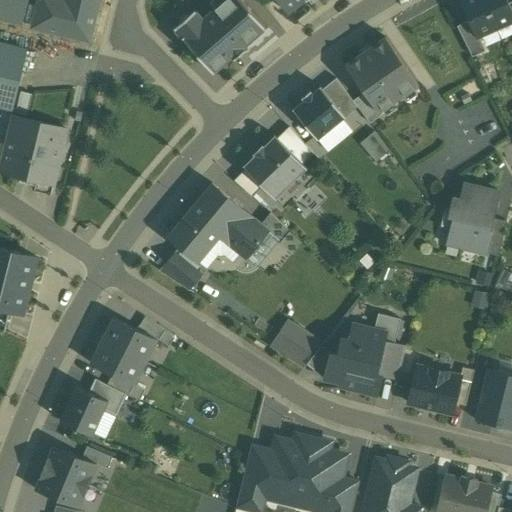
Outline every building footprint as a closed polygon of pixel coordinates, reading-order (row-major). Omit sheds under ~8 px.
[(27,0),(0,0),(0,16),(22,22),(27,0)] [(98,0),(62,0),(61,8),(36,2),(31,25),(89,39),(98,0)] [(264,27),(240,0),(223,0),(203,18),(196,10),(174,29),(213,73),(232,57),(235,60),(246,50),(243,46),(264,27)] [(278,0),(286,11),(302,0),(304,0),(305,1),(307,0),(278,0)] [(483,0),(459,0),(468,21),(476,37),(478,36),(496,28),(483,0)] [(506,0),(483,0),(496,28),(511,21),(511,11),(508,3),(506,0)] [(468,21),(457,26),(472,57),(485,51),(478,36),(476,37),(468,21)] [(385,37),(345,65),(364,93),(378,113),(379,112),(418,85),(385,37)] [(25,52),(0,46),(0,103),(11,107),(25,52)] [(353,101),(336,78),(322,89),(345,117),(357,107),(353,101)] [(320,86),(312,93),(310,90),(301,98),(303,100),(292,109),(317,140),(345,117),(322,89),(320,86)] [(378,113),(364,93),(353,101),(357,107),(370,124),(381,115),(379,112),(378,113)] [(67,129),(13,116),(9,134),(0,170),(37,180),(34,190),(51,194),(66,133),(67,129)] [(313,154),(289,127),(277,138),(302,164),(313,154)] [(374,133),(362,143),(376,161),(389,151),(374,133)] [(277,138),(274,135),(273,135),(273,136),(263,146),(262,144),(252,154),(253,155),(243,165),(242,166),(246,169),(262,186),(275,199),(275,198),(285,189),(286,188),(283,184),(292,176),(295,179),(296,178),(306,169),(306,168),(302,164),(277,138)] [(262,186),(246,169),(234,180),(252,197),(262,186)] [(295,179),(292,176),(283,184),(286,188),(285,189),(291,194),(301,184),(296,178),(295,179)] [(242,208),(212,183),(167,237),(179,248),(197,262),(219,236),(246,258),(269,231),(261,225),(241,209),(242,208)] [(498,191),(464,183),(460,199),(453,198),(450,210),(444,209),(439,227),(450,230),(449,234),(461,237),(458,247),(486,254),(486,253),(491,233),(488,232),(492,218),(498,191)] [(269,214),(261,225),(269,231),(280,240),(288,230),(269,214)] [(506,222),(492,218),(488,232),(491,233),(486,253),(498,256),(506,222)] [(35,257),(0,247),(0,306),(21,312),(35,257)] [(189,291),(207,269),(197,262),(179,248),(160,271),(189,291)] [(10,309),(0,306),(0,329),(5,332),(10,309)] [(383,341),(395,344),(401,319),(379,314),(375,330),(385,333),(383,341)] [(112,316),(100,339),(147,362),(158,339),(138,329),(112,316)] [(146,317),(138,329),(158,339),(169,347),(176,337),(146,317)] [(272,346),(305,366),(307,364),(321,346),(322,345),(288,323),(272,346)] [(343,340),(339,355),(331,353),(331,354),(325,379),(342,383),(341,387),(376,395),(381,376),(375,375),(383,341),(385,333),(375,330),(354,325),(350,341),(343,340)] [(136,385),(147,362),(100,339),(89,362),(114,374),(136,385)] [(398,380),(406,346),(395,344),(383,341),(375,375),(381,376),(398,380)] [(321,346),(307,364),(325,379),(331,354),(321,346)] [(460,376),(417,366),(408,403),(451,414),(454,404),(460,376)] [(511,374),(487,368),(475,420),(511,429),(511,374)] [(460,376),(454,404),(465,407),(474,372),(462,369),(460,376)] [(136,385),(114,374),(108,385),(127,395),(140,401),(146,390),(136,385)] [(127,395),(95,380),(89,392),(108,401),(104,410),(117,416),(127,395)] [(89,392),(76,386),(60,421),(92,435),(104,410),(108,401),(89,392)] [(263,501),(308,511),(331,511),(340,479),(346,457),(324,451),(325,446),(301,440),(299,446),(278,440),(276,451),(263,501)] [(261,511),(263,501),(276,451),(250,445),(235,505),(261,511)] [(44,468),(87,486),(97,464),(83,459),(53,446),(44,468)] [(87,448),(83,459),(97,464),(107,469),(111,458),(87,448)] [(365,511),(405,511),(407,505),(416,466),(379,457),(365,511)] [(79,507),(87,486),(44,468),(36,487),(36,489),(79,507)] [(477,481),(461,477),(460,480),(446,476),(437,511),(484,511),(490,493),(491,487),(477,484),(477,481)] [(352,511),(359,483),(340,479),(331,511),(352,511)] [(490,493),(484,511),(497,511),(498,509),(501,495),(490,493)]
